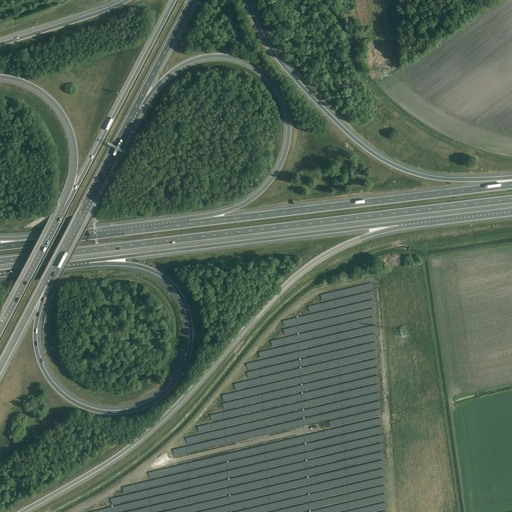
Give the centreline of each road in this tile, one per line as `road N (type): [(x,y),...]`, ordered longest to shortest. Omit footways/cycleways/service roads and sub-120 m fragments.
road 1 (motorway): [(0,261),(511,199)]
road 2 (motorway): [(23,511),(148,432),(314,262),(398,223)]
road 3 (motorway): [(90,261),(154,271),(176,289),(189,319),(180,374),(134,410),(88,409),(51,384),(35,344),(46,278)]
road 4 (motorway): [(135,107),(173,70),(221,56),(249,63),(283,99),(288,140),(266,186),(232,209),(186,223)]
road 5 (motorway): [(511,180),(420,175),(376,155),(289,74),(247,0)]
road 6 (motorway): [(511,185),(186,223)]
road 7 (motorway): [(90,261),(398,223)]
road 8 (motorway): [(174,0),(66,205)]
road 9 (motorway): [(46,278),(135,107)]
road 10 (motorway): [(0,77),(32,85),(65,118),(75,160),(66,205)]
road 11 (motorway): [(186,223),(37,242)]
road 12 (motorway): [(66,205),(0,333)]
road 13 (motorway): [(127,0),(0,45)]
road 14 (motorway): [(135,107),(191,0)]
